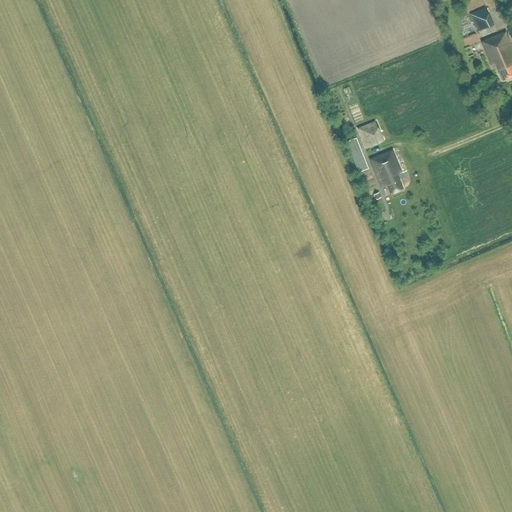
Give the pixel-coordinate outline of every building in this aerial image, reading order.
[(470,14),(479,31),(495,24),(485,7),(470,14)] [(465,38),(471,35),(467,27),(460,30),(465,38)] [(511,76),(511,46),(506,32),(482,41),(492,64),(497,63),(504,80),(511,76)] [(375,121),(358,129),(365,148),(384,140),(379,127),(377,127),(375,121)] [(346,141),(359,172),(368,168),(356,137),(346,141)] [(403,188),(399,180),(397,173),(401,172),(392,150),(371,159),(382,187),(388,184),(391,193),(403,188)] [(366,186),(370,195),(378,191),(374,182),(366,186)]
